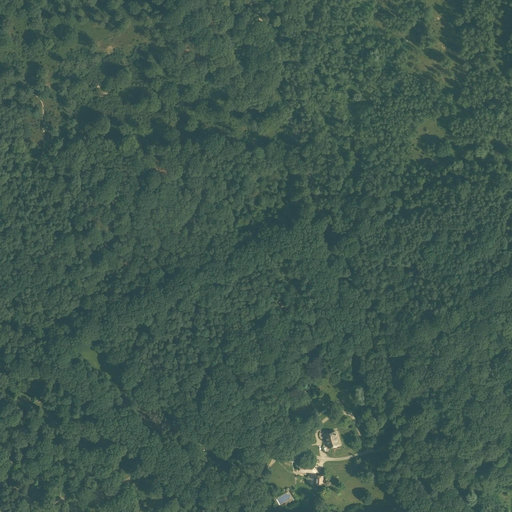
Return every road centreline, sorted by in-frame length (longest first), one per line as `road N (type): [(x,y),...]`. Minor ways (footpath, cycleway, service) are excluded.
road 1 (track): [(319,208),(283,85),(288,0)]
road 2 (track): [(375,343),(319,208)]
road 3 (track): [(425,470),(375,343)]
